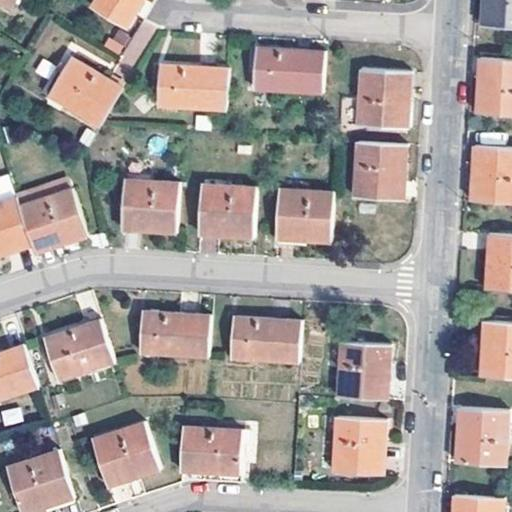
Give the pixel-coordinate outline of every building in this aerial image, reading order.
[(98,0),(130,19),(140,0),(98,0)] [(511,0),(488,0),(488,17),(511,17),(511,0)] [(131,65),(155,27),(143,19),(119,58),(131,65)] [(114,26),(103,46),(118,54),(129,34),(114,26)] [(262,38),(259,78),(327,82),(329,42),(262,38)] [(75,48),(53,86),(104,117),(127,79),(75,48)] [(486,50),(484,72),(493,72),(502,72),(503,51),(486,50)] [(484,72),(483,105),(511,106),(511,51),(503,51),(502,72),(493,72),(484,72)] [(166,55),(163,95),(231,99),(233,58),(166,55)] [(415,63),(367,60),(364,114),(413,116),(414,97),(406,97),(401,96),(401,77),(414,77),(415,63)] [(414,97),(414,77),(401,77),(401,96),(406,97),(414,97)] [(362,133),(359,187),(396,189),(397,167),(403,167),(410,168),(412,136),(362,133)] [(480,136),(479,154),(486,155),(495,155),(496,137),(480,136)] [(479,154),(477,190),(511,192),(511,138),(496,137),(495,155),(486,155),(479,154)] [(397,167),(396,189),(409,190),(410,168),(403,167),(397,167)] [(21,188),(24,197),(76,179),(73,170),(20,187),(21,188)] [(147,205),(145,221),(182,223),(185,174),(132,170),(129,203),(141,204),(147,205)] [(226,211),(225,226),(259,228),(262,178),(209,175),(207,210),(221,210),(226,211)] [(76,179),(24,197),(35,229),(40,228),(56,222),(60,237),(92,226),(76,179)] [(304,215),(303,230),(337,232),(340,183),(284,179),(283,214),(304,215)] [(0,195),(0,247),(11,244),(37,235),(35,229),(24,197),(21,188),(0,195)] [(128,220),(145,221),(147,205),(141,204),(129,203),(128,220)] [(206,225),(225,226),(226,211),(221,210),(207,210),(206,225)] [(282,229),(303,230),(304,215),(283,214),(282,229)] [(35,229),(37,235),(40,244),(60,237),(56,222),(40,228),(35,229)] [(494,224),(493,243),(509,244),(510,225),(494,224)] [(493,243),(492,280),(511,280),(511,225),(510,225),(509,244),(493,243)] [(147,303),(145,342),(214,347),(215,307),(147,303)] [(238,309),(235,348),(304,353),(307,312),(238,309)] [(105,311),(48,330),(62,371),(118,352),(105,311)] [(491,313),(490,332),(497,332),(504,333),(504,314),(491,313)] [(490,332),(488,368),(511,368),(511,314),(504,314),(504,333),(497,332),(490,332)] [(346,333),(343,388),(393,390),(394,373),(384,372),(385,358),(390,358),(394,358),(396,336),(346,333)] [(28,337),(0,346),(0,392),(42,378),(28,337)] [(384,372),(394,373),(394,358),(390,358),(385,358),(384,372)] [(465,399),(464,418),(470,419),(477,419),(478,400),(465,399)] [(464,418),(461,453),(511,456),(511,448),(511,401),(478,400),(477,419),(470,419),(464,418)] [(20,408),(2,411),(4,425),(22,422),(20,408)] [(341,408),(338,461),(373,463),(374,444),(389,445),(391,411),(341,408)] [(108,464),(127,457),(132,472),(165,461),(149,413),(97,431),(108,464)] [(189,419),(186,461),(245,465),(248,423),(189,419)] [(64,442),(13,459),(28,505),(62,494),(60,488),(58,481),(75,476),(64,442)] [(389,451),(389,445),(374,444),(373,463),(388,464),(389,451)] [(127,457),(108,464),(113,478),(132,472),(127,457)] [(79,488),(75,476),(58,481),(60,488),(62,494),(79,488)] [(460,487),(459,508),(473,509),(474,489),(460,487)] [(459,508),(458,511),(509,511),(510,491),(474,489),(473,509),(459,508)]
